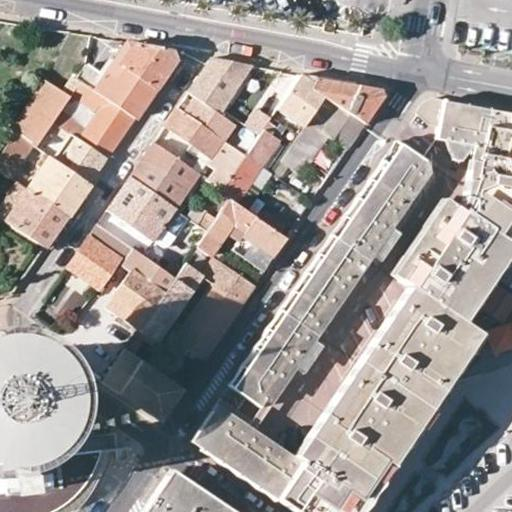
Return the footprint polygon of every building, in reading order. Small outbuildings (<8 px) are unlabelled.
[(115,64),(130,42),(126,42),(112,63),(115,64)] [(171,49),(130,42),(115,64),(152,90),(174,58),(171,49)] [(194,96),(218,113),(249,66),(210,58),(187,91),(194,96)] [(105,78),(115,64),(112,63),(103,76),(105,78)] [(152,90),(115,64),(105,78),(103,76),(85,64),(75,78),(80,81),(133,118),(152,90)] [(46,80),(44,79),(10,129),(13,132),(30,143),(35,146),(48,127),(51,122),(58,111),(59,110),(68,98),(80,81),(75,78),(72,76),(69,81),(53,70),(46,80)] [(300,74),(277,108),(303,126),(306,121),(323,96),(310,88),(316,77),(300,74)] [(383,95),(381,88),(316,77),(310,88),(323,96),(336,105),(365,123),(383,95)] [(69,133),(106,158),(133,118),(80,81),(68,98),(72,101),(75,97),(95,111),(84,127),(59,110),(58,111),(51,122),(69,133)] [(180,101),(176,108),(222,140),(234,124),(218,113),(194,96),(188,106),(180,101)] [(509,227),(511,222),(511,114),(502,112),(430,99),(421,105),(418,110),(428,120),(439,122),(435,137),(480,145),(475,172),(470,201),(462,213),(448,204),(426,238),(397,279),(408,286),(395,304),(327,405),(289,461),(213,409),(191,440),(272,495),(297,511),(345,511),(366,482),(415,411),(470,328),(453,316),(504,242),(494,234),(502,222),(509,227)] [(346,149),(365,123),(336,105),(319,130),(327,136),(346,149)] [(216,149),(225,154),(207,180),(221,190),(244,156),(233,148),(222,140),(176,108),(164,125),(210,157),(216,149)] [(278,140),(285,131),(269,119),(262,129),(278,140)] [(303,126),(297,134),(318,148),(327,136),(319,130),(306,121),(303,126)] [(51,122),(48,127),(65,139),(69,133),(51,122)] [(233,148),(244,156),(259,134),(247,127),(233,148)] [(235,204),(250,182),(278,140),(262,129),(259,134),(244,156),(221,190),(219,192),(228,199),(235,204)] [(0,152),(0,170),(9,176),(30,143),(13,132),(2,149),(0,152)] [(52,158),(88,184),(106,158),(69,133),(65,139),(52,158)] [(309,161),(318,148),(297,134),(288,148),(308,161),(309,161)] [(199,181),(202,176),(153,142),(129,177),(174,208),(179,211),(184,205),(179,201),(194,178),(199,181)] [(260,405),(294,357),(352,272),(401,201),(427,163),(396,142),(360,194),(317,258),(263,336),(230,385),(260,405)] [(288,148),(280,160),(299,173),(308,161),(288,148)] [(25,188),(32,192),(49,167),(45,164),(50,157),(47,155),(25,188)] [(49,167),(32,192),(66,216),(88,184),(52,158),(50,157),(45,164),(49,167)] [(114,199),(107,209),(151,241),(174,208),(129,177),(121,188),(126,191),(118,202),(114,199)] [(0,204),(0,217),(44,247),(66,216),(32,192),(25,188),(16,182),(0,204)] [(235,204),(244,210),(259,188),(250,182),(235,204)] [(126,191),(121,188),(114,199),(118,202),(126,191)] [(219,192),(214,200),(223,206),(228,199),(219,192)] [(204,233),(219,242),(232,223),(244,231),(236,244),(257,258),(254,264),(262,270),(285,238),(244,210),(235,204),(228,199),(223,206),(213,221),(206,230),(204,233)] [(213,221),(205,216),(199,225),(206,230),(213,221)] [(257,258),(236,244),(244,231),(232,223),(219,242),(254,264),(257,258)] [(125,261),(132,249),(97,225),(67,268),(98,289),(120,257),(125,261)] [(210,256),(219,242),(204,233),(195,246),(210,256)] [(195,246),(184,262),(201,274),(212,258),(210,256),(195,246)] [(130,269),(142,277),(152,263),(132,249),(125,261),(122,265),(129,270),(130,269)] [(201,274),(200,275),(240,303),(252,285),(212,258),(201,274)] [(184,262),(173,278),(145,319),(139,328),(124,349),(131,354),(145,333),(156,340),(198,279),(210,288),(185,325),(181,322),(170,338),(201,360),(240,303),(200,275),(201,274),(184,262)] [(173,278),(152,263),(142,277),(130,269),(129,270),(111,296),(145,319),(173,278)] [(511,267),(506,264),(496,282),(511,292),(511,267)] [(50,303),(74,311),(81,287),(58,279),(50,303)] [(139,328),(145,319),(111,296),(105,305),(139,328)] [(88,356),(113,312),(86,297),(61,341),(88,356)] [(470,328),(415,411),(366,482),(345,511),(357,511),(414,428),(462,358),(478,334),(470,328)] [(35,439),(40,434),(44,430),(49,422),(52,415),(54,408),(55,403),(55,399),(55,392),(54,386),(52,381),(50,375),(46,369),(41,364),(36,359),(32,356),(28,354),(22,351),(14,349),(8,348),(2,348),(0,347),(0,448),(3,449),(10,449),(17,448),(23,446),(29,443),(35,439)] [(102,381),(117,392),(140,359),(131,354),(124,349),(102,381)] [(159,420),(180,388),(140,359),(117,392),(136,406),(159,420)] [(64,443),(69,434),(74,423),(76,416),(79,407),(78,406),(75,412),(63,404),(55,403),(54,408),(52,415),(49,422),(44,430),(48,459),(56,453),(64,443)] [(10,449),(3,449),(0,448),(0,511),(49,511),(54,510),(63,504),(72,495),(79,488),(85,481),(89,474),(93,466),(95,459),(97,452),(48,459),(44,430),(40,434),(35,439),(29,443),(23,446),(17,448),(10,449)] [(69,511),(71,511),(77,504),(82,498),(87,492),(91,486),(95,478),(98,470),(102,461),(104,451),(97,452),(95,459),(93,466),(89,474),(85,481),(79,488),(72,495),(63,504),(54,510),(49,511),(69,511)] [(221,511),(233,511),(221,503),(170,470),(166,475),(221,511)] [(221,511),(166,475),(140,511),(221,511)]
